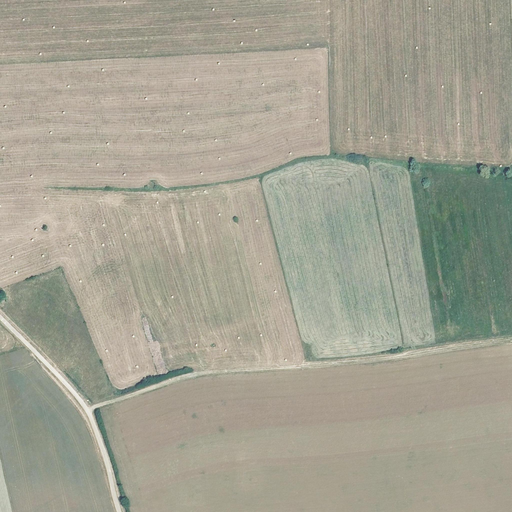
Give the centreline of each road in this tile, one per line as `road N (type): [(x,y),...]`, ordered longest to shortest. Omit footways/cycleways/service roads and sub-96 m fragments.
road 1 (track): [(87,410),(208,371),(511,339)]
road 2 (track): [(119,511),(87,410),(0,316)]
